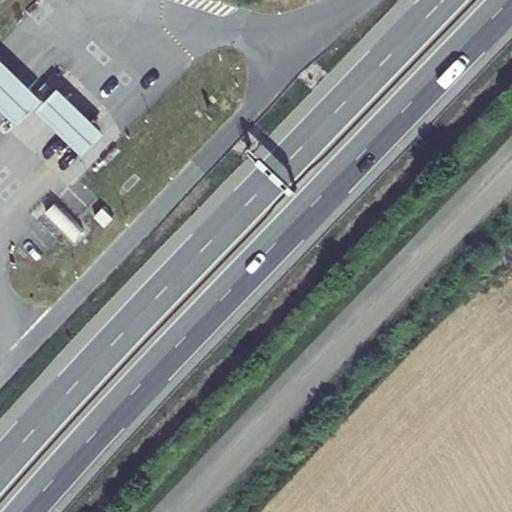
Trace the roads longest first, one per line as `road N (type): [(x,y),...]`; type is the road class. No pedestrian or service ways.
road 1 (trunk): [(25,511),(510,0)]
road 2 (trunk): [(445,0),(0,468)]
road 3 (trunk): [(362,0),(0,377)]
